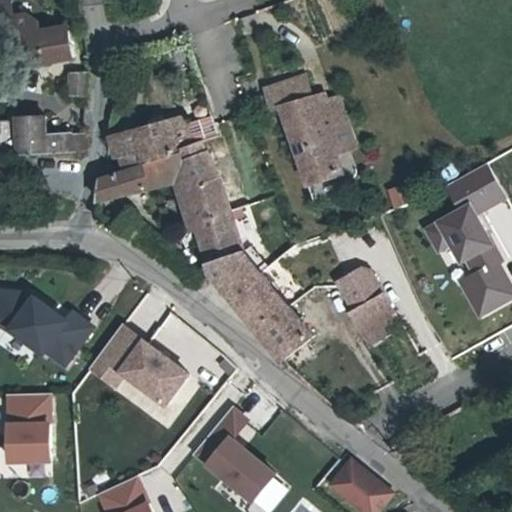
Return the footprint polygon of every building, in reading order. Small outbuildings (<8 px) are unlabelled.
[(38,23),(33,19),(28,16),(13,18),(11,1),(0,2),(0,47),(12,57),(13,68),(75,57),(68,19),(53,21),(55,32),(40,35),(38,23)] [(88,74),(73,74),(73,94),(87,93),(88,74)] [(286,107),(283,108),(317,203),(344,194),(338,175),(344,173),(336,153),(357,146),(339,98),(331,100),(334,109),(322,113),(319,105),(316,97),(314,98),(306,76),(278,84),(286,107)] [(331,100),(319,105),(322,113),(334,109),(331,100)] [(179,152),(196,146),(189,123),(187,116),(170,121),(179,152)] [(189,123),(196,146),(205,143),(220,137),(214,116),(189,123)] [(0,155),(22,153),(22,155),(83,150),(84,135),(73,137),(73,132),(47,135),(46,118),(19,120),(19,121),(0,122),(0,155)] [(148,163),(179,152),(170,121),(113,136),(119,156),(145,150),(148,163)] [(214,273),(232,296),(262,272),(247,253),(213,151),(208,153),(205,143),(196,146),(179,152),(186,177),(214,273)] [(148,163),(123,172),(124,176),(105,178),(101,201),(186,177),(179,152),(148,163)] [(508,195),(490,161),(447,184),(460,209),(427,226),(462,281),(485,315),(511,299),(511,264),(485,209),(508,195)] [(391,205),(409,200),(403,181),(386,187),(391,205)] [(182,271),(187,264),(131,209),(118,228),(182,271)] [(351,311),(382,294),(369,270),(362,267),(336,283),(338,287),(351,311)] [(262,272),(232,296),(285,360),(314,336),(262,272)] [(64,320),(30,294),(0,291),(0,327),(6,328),(41,356),(45,351),(64,366),(94,327),(72,310),(64,320)] [(382,294),(351,311),(369,341),(399,324),(382,294)] [(124,325),(90,369),(114,388),(127,377),(161,406),(188,374),(124,325)] [(49,396),(9,396),(11,463),(50,462),(49,396)] [(194,455),(252,502),(275,474),(234,439),(249,419),(233,408),(194,455)] [(402,445),(395,454),(414,467),(420,458),(402,445)] [(349,460),(328,486),(361,511),(377,511),(391,494),(349,460)] [(147,511),(132,480),(98,496),(105,511),(147,511)]
